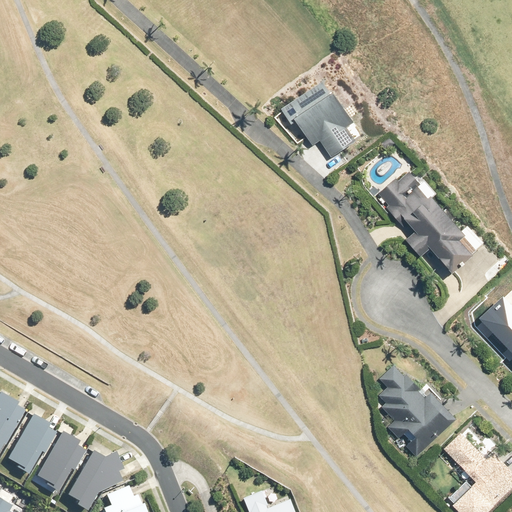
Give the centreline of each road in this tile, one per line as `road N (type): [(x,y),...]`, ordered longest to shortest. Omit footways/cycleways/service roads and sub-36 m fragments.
road 1 (residential): [(118,0),(360,222),(387,298)]
road 2 (residential): [(0,357),(148,442),(179,511)]
road 3 (residential): [(387,298),(511,418)]
